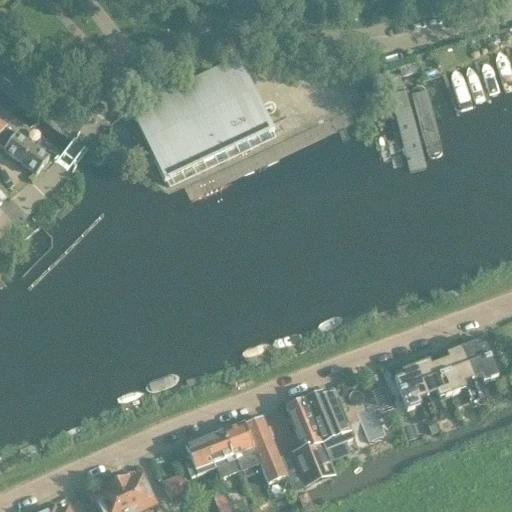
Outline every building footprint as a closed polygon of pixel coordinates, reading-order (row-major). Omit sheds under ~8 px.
[(238,60),(129,111),(164,185),(273,134),(238,60)] [(13,73),(6,83),(20,93),(27,83),(13,73)] [(409,98),(392,102),(410,176),(427,172),(409,98)] [(0,125),(0,149),(4,153),(3,154),(36,178),(48,161),(15,137),(5,130),(6,130),(0,125)] [(473,346),(460,351),(474,386),(481,383),(482,386),(497,381),(484,348),(475,351),(473,346)] [(447,362),(440,364),(452,398),(465,393),(464,389),(474,386),(460,351),(445,357),(447,362)] [(429,363),(414,368),(427,403),(436,400),(437,403),(452,398),(440,364),(430,368),(429,363)] [(393,382),(406,415),(420,410),(419,406),(427,403),(414,368),(400,374),(402,379),(393,382)] [(384,392),(379,380),(369,384),(373,396),(384,392)] [(355,443),(336,394),(324,399),(322,395),(305,402),(326,455),(355,443)] [(326,455),(305,402),(286,410),(304,455),(296,458),(307,487),(334,477),(326,455)] [(262,419),(226,433),(237,461),(255,454),(267,485),(285,479),(262,419)] [(243,475),(237,461),(226,433),(203,442),(214,470),(220,485),(243,475)] [(214,470),(203,442),(185,449),(191,464),(185,466),(191,481),(209,474),(209,472),(214,470)] [(180,477),(161,485),(168,500),(187,492),(180,477)] [(141,478),(129,484),(127,479),(115,484),(127,511),(144,511),(154,508),(141,478)] [(127,511),(115,484),(107,488),(103,489),(105,494),(93,500),(98,511),(127,511)] [(220,511),(231,511),(228,495),(217,498),(220,511)]
